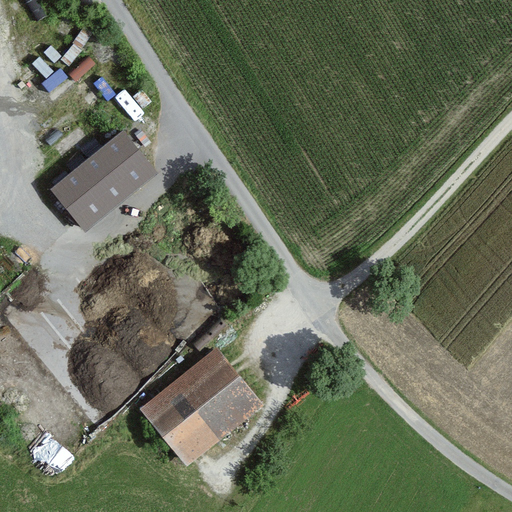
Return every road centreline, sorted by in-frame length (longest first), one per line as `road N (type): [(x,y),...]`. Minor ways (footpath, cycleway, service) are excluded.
road 1 (track): [(112,0),(346,351),(475,475),(511,495)]
road 2 (unknown): [(179,103),(164,178),(130,228),(99,245),(65,243),(41,225),(0,145)]
road 3 (track): [(314,304),(370,263),(511,115)]
